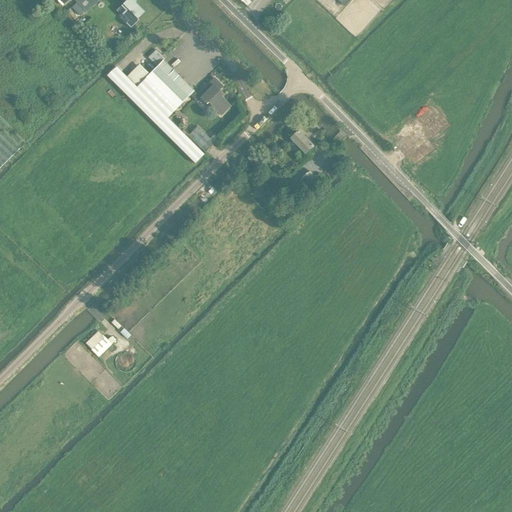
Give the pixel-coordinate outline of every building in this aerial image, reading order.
[(74,0),(86,12),(98,0),(74,0)] [(109,11),(98,0),(86,13),(99,25),(106,19),(104,17),(109,11)] [(137,19),(143,12),(133,1),(132,2),(129,0),(126,0),(117,9),(128,21),(126,24),(130,28),(138,20),(137,19)] [(193,91),(162,61),(165,58),(156,50),(148,58),(157,66),(147,76),(177,107),(193,91)] [(177,107),(147,76),(136,87),(116,67),(106,76),(194,164),(203,154),(176,127),(182,121),(174,114),(169,119),(167,118),(177,107)] [(207,102),(220,115),(229,106),(220,97),(222,95),(218,91),(222,86),(214,78),(196,95),(205,104),(207,102)] [(188,135),(205,153),(219,139),(215,135),(210,139),(197,126),(188,135)] [(306,154),(314,146),(300,132),(292,140),(299,147),(295,151),(304,161),(309,157),(306,154)] [(293,188),(306,201),(322,184),(310,171),(293,188)] [(85,344),(98,357),(111,344),(98,331),(85,344)]
